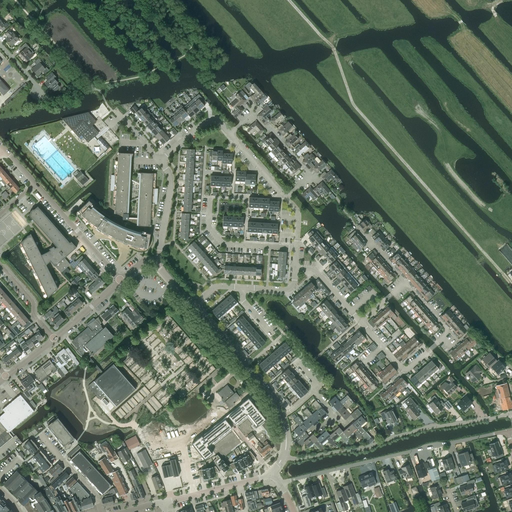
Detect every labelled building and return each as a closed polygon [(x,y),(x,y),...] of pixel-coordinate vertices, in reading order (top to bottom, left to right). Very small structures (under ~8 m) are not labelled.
[(0,20),(0,29),(1,29),(3,31),(9,26),(6,23),(5,24),(4,22),(2,23),(0,20)] [(11,46),(19,39),(13,33),(10,30),(5,34),(8,38),(6,40),(11,46)] [(28,58),(32,54),(34,53),(25,43),(20,48),(23,51),(19,55),(26,62),(29,59),(28,58)] [(0,91),(3,96),(10,90),(2,81),(1,81),(0,80),(0,79),(0,63),(2,62),(0,59),(0,91)] [(44,74),(49,70),(46,67),(45,69),(39,63),(41,62),(38,59),(34,63),(36,65),(32,69),(37,76),(42,72),(44,74)] [(50,90),(51,89),(54,92),(60,87),(57,84),(58,83),(54,79),(56,77),(52,73),(46,78),(48,81),(45,84),(50,90)] [(250,97),(254,102),(263,93),(254,83),(253,85),(252,84),(252,85),(250,83),(248,83),(245,86),(249,90),(251,88),(255,93),(250,97)] [(238,99),(231,105),(235,110),(231,113),(235,118),(239,114),(243,110),(239,106),(246,100),(243,96),(242,95),(240,93),(238,94),(238,93),(237,94),(237,95),(236,96),(238,99)] [(263,93),(254,102),(258,106),(267,98),(263,93)] [(194,103),(200,109),(204,106),(200,101),(203,99),(199,94),(195,97),(193,100),(195,102),(194,103)] [(190,107),(195,113),(200,109),(194,103),(195,102),(193,100),(188,104),(190,106),(190,107)] [(188,114),(190,118),(195,113),(190,107),(190,106),(188,104),(183,108),(185,111),(188,114)] [(178,113),(183,118),(188,114),(185,111),(183,108),(181,105),(180,106),(180,107),(177,109),(178,110),(179,112),(178,113)] [(134,106),(130,110),(134,114),(136,113),(139,118),(146,112),(146,113),(148,111),(149,110),(148,108),(145,111),(142,107),(138,110),(135,106),(134,106)] [(264,111),(258,116),(265,125),(270,121),(266,116),(272,111),(268,107),(263,110),(264,111)] [(174,116),(179,122),(183,118),(178,113),(179,112),(178,110),(177,109),(175,110),(175,111),(173,113),(175,116),(174,116)] [(146,112),(139,118),(143,122),(150,116),(150,117),(153,115),(152,113),(151,114),(148,111),(146,113),(146,112)] [(69,124),(73,128),(74,129),(72,130),(79,137),(81,135),(88,142),(98,133),(92,126),(95,123),(95,122),(94,123),(92,120),(93,118),(88,112),(61,119),(67,125),(69,124)] [(275,125),(284,117),(280,112),(271,120),(275,125)] [(173,117),(169,121),(175,127),(179,122),(174,116),(175,116),(173,113),(172,113),(170,114),(173,117)] [(150,116),(143,122),(147,127),(154,121),(154,122),(157,119),(156,118),(155,118),(153,115),(150,117),(150,116)] [(154,121),(147,127),(151,131),(158,125),(158,126),(161,124),(160,122),(157,125),(154,122),(154,121)] [(256,121),(247,129),(251,134),(255,130),(259,134),(264,130),(256,121)] [(284,126),(279,130),(283,135),(293,127),(289,122),(284,126)] [(158,125),(151,131),(155,136),(162,130),(162,131),(165,128),(163,127),(161,129),(158,126),(158,125)] [(162,130),(155,136),(159,140),(166,134),(166,135),(169,133),(167,131),(165,133),(162,131),(162,130)] [(265,141),(263,143),(267,147),(269,145),(269,146),(276,140),(275,139),(276,139),(270,133),(263,140),(265,141)] [(166,134),(159,140),(163,145),(170,139),(166,135),(166,134)] [(288,140),(287,141),(285,142),(289,147),(298,139),(294,134),(292,136),(288,140)] [(276,140),(269,146),(273,150),(272,150),(273,150),(279,145),(280,144),(277,141),(278,141),(276,139),(275,139),(276,140)] [(296,151),(296,150),(294,152),(298,156),(310,146),(306,142),(300,146),(300,147),(296,151)] [(272,150),(271,152),(275,156),(282,150),(279,147),(280,147),(279,145),(273,150),(272,150)] [(282,150),(275,156),(279,161),(286,155),(283,152),(284,151),(282,149),(282,150)] [(89,200),(85,204),(83,206),(78,211),(78,212),(80,213),(80,214),(79,215),(82,217),(85,220),(88,222),(89,223),(91,224),(92,225),(94,227),(96,228),(98,230),(101,231),(111,237),(122,242),(133,245),(133,246),(134,248),(136,249),(139,250),(141,250),(143,250),(146,249),(147,248),(148,249),(148,247),(149,246),(150,244),(151,241),(151,239),(150,236),(150,234),(148,233),(147,232),(147,226),(147,222),(149,222),(150,219),(153,219),(154,204),(154,203),(153,203),(154,189),(155,189),(156,173),(149,173),(148,173),(139,173),(141,173),(138,218),(128,218),(128,214),(127,214),(130,154),(131,154),(118,153),(118,160),(115,160),(114,176),(115,176),(114,190),(113,190),(112,206),(115,206),(115,213),(123,214),(123,219),(128,220),(127,223),(125,228),(124,228),(118,226),(113,223),(108,220),(110,217),(102,212),(95,206),(89,200)] [(286,155),(279,161),(283,166),(285,164),(290,159),(287,156),(288,156),(287,154),(286,154),(286,155)] [(313,168),(314,169),(314,168),(315,167),(311,163),(315,159),(311,154),(309,156),(305,160),(302,162),(310,171),(313,168)] [(285,164),(289,168),(296,162),(293,159),(294,159),(292,157),(290,159),(285,164)] [(323,160),(315,167),(314,168),(314,169),(317,173),(326,165),(323,160)] [(296,162),(289,168),(294,174),(301,168),(296,162)] [(72,174),(82,186),(88,180),(80,171),(79,172),(77,170),(72,174)] [(327,174),(322,178),(326,183),(331,179),(334,183),(339,179),(331,170),(327,174)] [(3,179),(1,181),(5,185),(7,184),(11,180),(7,175),(3,179)] [(11,180),(7,184),(11,188),(15,184),(11,180)] [(322,182),(313,190),(318,196),(323,192),(325,195),(330,191),(322,182)] [(15,184),(11,188),(15,193),(19,189),(15,184)] [(310,187),(302,194),(306,199),(310,196),(314,200),(318,196),(313,190),(310,187)] [(21,243),(18,245),(28,264),(29,263),(32,269),(31,270),(45,299),(48,297),(58,289),(46,265),(50,261),(55,266),(61,272),(70,264),(64,258),(76,247),(77,247),(72,241),(71,242),(68,238),(66,239),(64,236),(65,235),(61,230),(59,231),(54,225),(56,224),(52,219),(50,220),(45,214),(46,213),(42,208),(40,209),(38,206),(34,210),(33,209),(30,212),(31,213),(28,215),(57,247),(55,248),(54,246),(49,249),(50,251),(41,255),(31,234),(21,242),(21,243)] [(356,214),(353,216),(357,220),(360,223),(358,225),(364,232),(372,226),(366,219),(362,222),(362,221),(361,221),(361,220),(360,220),(360,219),(359,219),(359,218),(358,218),(358,217),(358,216),(358,215),(356,214)] [(308,234),(310,237),(308,238),(310,240),(309,241),(312,243),(321,236),(317,231),(315,233),(312,230),(308,234)] [(355,230),(348,237),(354,243),(361,237),(355,230)] [(372,238),(377,244),(385,238),(379,231),(372,238)] [(188,239),(188,232),(180,232),(180,238),(186,239),(186,241),(190,241),(190,239),(188,239)] [(321,236),(312,243),(314,246),(314,245),(316,247),(324,240),(321,236)] [(354,243),(352,245),(355,250),(358,248),(359,250),(361,248),(366,244),(361,237),(354,243)] [(377,244),(383,251),(391,245),(385,238),(377,244)] [(324,240),(316,247),(317,249),(319,251),(327,244),(324,240)] [(194,242),(188,246),(192,251),(198,246),(194,242)] [(327,244),(319,251),(321,254),(321,253),(323,255),(331,248),(327,244)] [(198,246),(192,251),(196,256),(202,251),(198,246)] [(331,248),(323,255),(325,257),(326,257),(327,259),(335,252),(331,247),(331,248)] [(368,257),(367,258),(370,262),(377,256),(375,254),(376,253),(374,250),(372,251),(373,252),(368,257)] [(202,251),(196,256),(200,261),(206,256),(202,251)] [(335,252),(327,259),(329,260),(328,261),(330,263),(339,256),(335,252)] [(390,258),(388,259),(391,262),(392,261),(394,263),(401,257),(398,253),(391,259),(390,258)] [(82,256),(75,262),(77,265),(83,271),(85,270),(90,265),(84,258),(82,256)] [(206,256),(200,261),(204,265),(210,260),(206,256)] [(377,256),(370,262),(374,266),(382,259),(380,256),(379,257),(377,256)] [(401,257),(394,263),(396,266),(395,267),(396,268),(405,261),(404,260),(401,257)] [(336,261),(328,268),(331,270),(331,269),(333,271),(339,266),(341,264),(338,259),(336,261)] [(382,259),(374,266),(377,270),(384,264),(382,262),(383,261),(382,259)] [(210,260),(204,265),(209,270),(214,265),(210,260)] [(405,261),(396,268),(398,270),(399,269),(401,271),(409,265),(406,262),(405,261)] [(384,264),(377,270),(381,274),(389,267),(388,265),(387,266),(384,264)] [(90,265),(85,270),(89,274),(87,276),(92,282),(94,280),(97,277),(99,275),(96,272),(90,265)] [(218,270),(214,265),(209,270),(213,275),(217,271),(218,272),(221,270),(219,268),(218,270)] [(409,265),(401,271),(404,274),(402,275),(404,276),(412,269),(411,268),(409,265)] [(339,266),(333,271),(334,273),(336,276),(343,270),(339,266)] [(389,267),(381,274),(384,278),(392,272),(390,270),(391,269),(389,267)] [(334,281),(332,282),(334,284),(348,272),(345,268),(343,270),(336,276),(338,278),(334,281)] [(412,269),(404,276),(405,278),(407,277),(409,279),(416,273),(413,270),(412,269)] [(348,272),(334,284),(336,286),(338,285),(341,282),(343,284),(352,276),(348,272)] [(384,278),(382,280),(387,284),(388,283),(391,280),(392,279),(394,277),(395,278),(396,277),(397,276),(395,273),(394,274),(392,272),(384,278)] [(416,273),(409,279),(411,282),(409,283),(411,285),(420,277),(416,273)] [(345,286),(341,289),(342,289),(343,291),(347,288),(355,280),(352,276),(343,284),(345,286)] [(96,281),(88,288),(92,293),(104,282),(100,278),(99,278),(97,277),(94,280),(96,281)] [(420,277),(411,285),(413,287),(414,286),(416,288),(423,281),(420,277)] [(318,279),(315,281),(321,288),(322,288),(324,286),(318,279)] [(355,280),(347,288),(348,289),(348,290),(350,292),(357,286),(359,285),(355,280)] [(311,282),(306,287),(312,293),(314,292),(318,291),(319,292),(322,289),(322,288),(321,288),(315,281),(312,284),(311,282)] [(423,281),(416,288),(418,291),(417,292),(418,293),(427,285),(426,285),(423,281)] [(427,285),(418,293),(420,295),(421,294),(423,296),(430,289),(427,286),(427,285)] [(306,287),(302,290),(309,298),(309,299),(314,295),(312,293),(306,287)] [(430,289),(423,296),(425,299),(424,300),(426,302),(428,300),(427,299),(434,294),(430,289)] [(302,290),(297,294),(303,301),(304,303),(309,298),(302,290)] [(0,296),(0,306),(1,305),(0,304),(3,302),(9,297),(4,292),(0,296)] [(72,304),(77,309),(81,305),(83,303),(81,301),(83,299),(77,292),(74,295),(76,297),(71,302),(72,304)] [(410,295),(404,300),(408,305),(415,298),(413,296),(414,295),(412,292),(410,294),(410,295)] [(295,301),(292,303),(296,308),(296,307),(298,305),(299,307),(300,307),(305,303),(304,303),(303,301),(297,294),(292,299),(295,301)] [(227,298),(233,305),(237,302),(231,295),(227,298)] [(9,297),(3,302),(7,307),(13,302),(9,297)] [(223,301),(229,309),(233,305),(227,298),(223,301)] [(415,298),(408,305),(411,309),(420,301),(418,300),(417,301),(415,298)] [(319,307),(322,311),(330,304),(326,300),(319,307)] [(219,305),(225,312),(229,309),(223,301),(219,305)] [(420,301),(411,309),(415,313),(422,306),(420,304),(421,303),(420,301)] [(13,302),(7,307),(11,312),(17,307),(13,302)] [(68,307),(72,313),(77,309),(72,304),(68,307)] [(330,304),(322,311),(326,315),(333,308),(330,304)] [(103,313),(101,315),(106,322),(109,319),(108,319),(115,313),(115,314),(118,311),(113,305),(110,308),(108,310),(107,309),(105,311),(106,312),(104,314),(103,313)] [(216,308),(222,315),(225,312),(219,305),(216,308)] [(384,310),(390,318),(394,314),(389,308),(389,307),(387,305),(385,307),(386,308),(384,310)] [(422,306),(415,313),(418,317),(427,309),(425,308),(424,309),(422,306)] [(17,307),(11,312),(15,316),(21,311),(17,307)] [(68,316),(72,313),(68,307),(63,311),(68,316)] [(212,311),(218,319),(222,315),(216,308),(212,311)] [(333,308),(326,315),(329,319),(337,312),(333,308)] [(126,321),(127,320),(130,322),(129,323),(133,328),(143,319),(135,309),(133,312),(134,313),(133,315),(133,314),(132,315),(127,309),(121,314),(124,317),(123,318),(123,319),(125,321),(126,321)] [(427,309),(418,317),(422,321),(429,315),(427,312),(429,311),(427,309)] [(50,310),(44,315),(44,316),(46,318),(52,313),(50,311),(50,310)] [(379,313),(386,321),(390,318),(384,310),(381,313),(380,311),(379,313)] [(443,318),(445,320),(452,314),(448,310),(442,316),(441,315),(439,317),(442,320),(443,318)] [(21,311),(15,316),(19,321),(25,316),(21,311)] [(337,312),(329,319),(333,323),(340,317),(337,312)] [(56,326),(64,320),(58,313),(53,317),(55,319),(52,321),(56,326)] [(376,318),(382,325),(386,321),(379,313),(377,314),(378,315),(376,318)] [(452,314),(445,320),(447,323),(446,324),(447,326),(455,318),(452,314)] [(429,315),(422,321),(426,325),(434,318),(433,316),(432,317),(429,315)] [(19,321),(17,323),(18,324),(20,323),(23,326),(26,329),(29,326),(26,323),(29,321),(25,316),(19,321)] [(242,316),(235,322),(238,326),(245,320),(242,316)] [(340,317),(333,323),(336,327),(344,321),(340,317)] [(84,331),(72,342),(79,350),(78,351),(78,352),(81,355),(82,354),(83,354),(85,357),(86,358),(86,357),(87,357),(92,364),(93,363),(95,366),(98,370),(102,374),(89,386),(101,400),(105,396),(106,398),(108,396),(116,406),(135,389),(134,387),(136,385),(127,375),(126,376),(114,362),(105,370),(106,371),(103,373),(100,368),(97,365),(94,362),(90,357),(91,356),(93,354),(107,342),(114,336),(105,327),(103,329),(101,327),(102,326),(95,319),(95,320),(94,318),(86,325),(89,328),(84,331)] [(377,328),(382,325),(376,318),(373,320),(372,318),(368,322),(373,328),(375,326),(377,328)] [(434,318),(426,325),(429,329),(436,323),(435,321),(436,320),(434,318)] [(455,318),(447,326),(449,327),(450,326),(452,329),(459,322),(455,318)] [(245,320),(238,326),(242,330),(249,324),(245,320)] [(336,327),(335,328),(339,332),(340,331),(342,333),(349,328),(347,325),(348,325),(344,321),(336,327)] [(459,322),(452,329),(454,331),(453,332),(454,334),(463,326),(459,322)] [(436,323),(429,329),(433,334),(439,328),(440,329),(442,327),(440,325),(439,326),(436,323)] [(249,324),(242,330),(245,334),(252,327),(249,324)] [(463,326),(454,334),(456,335),(457,334),(459,337),(467,331),(463,326)] [(11,328),(10,329),(14,334),(16,336),(17,335),(18,334),(20,333),(18,330),(15,327),(13,328),(12,327),(11,328)] [(252,327),(245,334),(248,337),(255,331),(252,327)] [(37,334),(34,336),(38,341),(43,338),(39,332),(38,329),(35,331),(37,334)] [(360,341),(362,342),(366,339),(358,330),(356,332),(356,333),(355,335),(360,341)] [(255,331),(248,337),(251,341),(259,335),(255,331)] [(259,335),(251,341),(255,345),(262,339),(259,335)] [(350,338),(356,345),(357,346),(362,342),(360,341),(355,335),(353,336),(352,335),(350,338)] [(465,338),(472,346),(477,342),(470,335),(468,337),(467,336),(465,338)] [(30,339),(34,345),(38,341),(34,336),(30,339)] [(410,340),(416,348),(418,346),(419,347),(422,345),(420,343),(414,337),(410,340)] [(347,342),(352,348),(356,345),(350,338),(348,339),(348,340),(347,342)] [(462,342),(468,350),(472,346),(465,338),(463,339),(464,340),(462,342)] [(25,343),(29,348),(34,345),(30,339),(25,343)] [(262,339),(255,345),(258,349),(265,343),(262,339)] [(406,344),(413,352),(415,351),(414,350),(416,348),(410,340),(406,344)] [(19,344),(20,346),(24,352),(29,348),(25,343),(24,341),(19,344)] [(281,346),(288,353),(291,349),(285,342),(281,346)] [(342,345),(348,352),(352,348),(347,342),(345,343),(344,342),(342,345)] [(457,345),(464,353),(468,350),(462,342),(460,344),(458,343),(457,345)] [(334,344),(344,355),(348,352),(342,345),(340,346),(336,343),(334,344)] [(336,350),(334,352),(340,359),(344,355),(334,344),(332,346),(336,350)] [(402,348),(408,355),(410,353),(411,354),(413,352),(406,344),(402,348)] [(454,350),(460,357),(464,353),(457,345),(455,346),(456,347),(454,350)] [(278,349),(284,356),(288,353),(281,346),(278,349)] [(16,347),(11,350),(13,352),(17,358),(21,354),(17,349),(16,347)] [(57,355),(55,357),(59,362),(56,364),(59,368),(62,366),(66,363),(65,362),(70,358),(72,360),(74,363),(76,365),(79,364),(75,359),(76,358),(68,348),(64,350),(63,349),(57,354),(57,355)] [(398,351),(405,360),(406,358),(405,357),(408,355),(402,348),(398,351)] [(274,352),(280,359),(284,356),(278,349),(274,352)] [(456,361),(460,357),(454,350),(451,352),(450,350),(448,353),(449,355),(450,354),(456,361)] [(11,351),(7,354),(8,356),(12,361),(17,358),(13,352),(11,351)] [(402,360),(403,361),(405,360),(398,351),(393,355),(399,362),(402,360)] [(270,355),(276,363),(280,359),(274,352),(270,355)] [(335,362),(340,359),(334,352),(331,354),(332,354),(330,356),(335,362)] [(7,354),(1,359),(5,364),(6,363),(8,365),(12,361),(12,360),(8,356),(7,354)] [(488,369),(490,368),(490,367),(495,363),(492,360),(494,359),(489,354),(483,360),(487,364),(486,366),(488,369)] [(266,359),(272,366),(276,363),(270,355),(266,359)] [(262,362),(269,369),(272,366),(266,359),(262,362)] [(427,364),(434,372),(438,368),(439,370),(441,368),(434,359),(432,361),(427,364)] [(47,363),(41,367),(47,375),(50,372),(51,373),(56,369),(49,360),(46,362),(47,363)] [(349,367),(353,372),(362,364),(360,363),(359,364),(357,361),(349,367)] [(259,365),(265,373),(269,369),(262,362),(259,365)] [(496,362),(495,363),(490,367),(490,368),(493,371),(495,370),(498,374),(505,368),(500,363),(499,365),(496,362)] [(362,364),(353,372),(357,376),(364,369),(362,367),(364,366),(362,364)] [(386,368),(394,377),(395,375),(394,374),(397,371),(390,364),(386,368)] [(423,368),(429,376),(434,372),(427,364),(423,368)] [(474,381),(480,376),(478,374),(481,371),(476,365),(467,374),(474,381)] [(48,377),(47,375),(41,367),(40,367),(34,371),(37,375),(36,376),(39,379),(37,380),(40,383),(48,377)] [(382,371),(388,379),(391,377),(392,378),(394,377),(386,368),(382,371)] [(419,372),(425,379),(429,376),(423,368),(419,372)] [(288,369),(281,375),(284,379),(291,372),(288,369)] [(364,369),(357,376),(360,380),(369,372),(367,371),(366,372),(364,369)] [(414,376),(421,383),(425,379),(419,372),(416,370),(415,371),(417,374),(414,376)] [(386,381),(388,379),(382,371),(378,375),(384,382),(383,383),(384,384),(387,382),(386,381)] [(291,372),(284,379),(287,382),(294,376),(291,372)] [(369,372),(360,380),(364,384),(371,377),(369,375),(371,374),(369,372)] [(26,390),(23,393),(28,398),(31,396),(28,392),(34,387),(31,384),(34,381),(29,375),(20,382),(26,390)] [(294,376),(287,382),(290,386),(298,380),(294,376)] [(416,387),(421,383),(414,376),(410,380),(410,379),(410,380),(416,387)] [(371,377),(364,384),(367,388),(376,381),(375,379),(373,380),(371,377)] [(396,380),(405,390),(406,389),(404,387),(408,384),(401,377),(399,379),(398,378),(396,380)] [(442,390),(444,389),(449,395),(457,388),(454,385),(456,383),(451,377),(449,379),(450,383),(448,384),(445,382),(440,387),(442,390)] [(298,380),(290,386),(294,390),(301,384),(298,380)] [(399,391),(399,392),(401,393),(405,390),(396,380),(395,381),(396,382),(393,384),(399,391)] [(376,381),(367,388),(371,392),(378,386),(376,384),(378,382),(376,381)] [(496,386),(499,398),(509,395),(506,383),(496,386)] [(41,384),(38,386),(42,392),(44,394),(47,391),(41,384)] [(301,384),(294,390),(297,394),(304,387),(301,384)] [(388,387),(395,395),(399,392),(399,391),(393,384),(391,386),(390,385),(388,387)] [(217,393),(223,400),(222,401),(224,403),(225,403),(230,408),(234,404),(233,402),(239,396),(236,392),(234,394),(232,392),(232,391),(227,385),(227,386),(218,393),(217,393)] [(304,387),(297,394),(300,398),(308,391),(304,387)] [(385,391),(391,398),(395,395),(388,387),(386,388),(387,389),(385,391)] [(387,402),(391,398),(385,391),(383,394),(381,392),(379,395),(380,397),(381,396),(387,402)] [(0,447),(13,437),(9,432),(12,430),(14,428),(34,411),(20,395),(20,394),(2,409),(5,412),(1,415),(0,416),(0,447)] [(335,396),(329,401),(334,408),(333,409),(335,412),(349,400),(351,399),(347,395),(345,396),(346,396),(339,402),(335,396)] [(511,407),(511,405),(509,395),(499,398),(502,410),(511,407)] [(428,405),(427,406),(428,408),(430,407),(436,414),(443,407),(442,406),(444,405),(441,401),(439,402),(434,396),(430,399),(432,401),(428,405)] [(456,402),(458,404),(463,411),(472,403),(466,397),(461,401),(459,399),(456,402)] [(239,407),(228,416),(234,424),(246,414),(248,413),(258,425),(256,427),(255,427),(256,428),(258,425),(266,420),(248,398),(242,403),(240,405),(239,406),(238,406),(239,407)] [(415,408),(417,406),(410,398),(404,403),(408,407),(405,410),(413,420),(420,414),(416,410),(415,409),(415,408)] [(349,400),(335,412),(338,415),(340,413),(345,420),(347,418),(351,415),(350,415),(350,414),(346,409),(352,404),(354,403),(353,402),(351,400),(351,399),(349,400)] [(316,400),(312,404),(317,410),(312,415),(317,420),(323,415),(325,417),(328,414),(316,400)] [(307,408),(303,412),(308,418),(303,422),(308,428),(314,423),(316,425),(319,422),(318,422),(317,420),(312,415),(307,408)] [(350,414),(350,415),(351,415),(353,418),(355,421),(352,424),(362,436),(366,441),(370,437),(366,432),(360,426),(366,421),(364,418),(365,417),(357,409),(355,411),(350,414)] [(387,418),(390,424),(397,420),(392,409),(386,412),(386,411),(381,413),(384,419),(387,418)] [(298,416),(294,420),(299,426),(294,431),(299,436),(295,439),(297,442),(297,443),(302,438),(307,434),(305,431),(308,428),(303,422),(298,416)] [(53,433),(58,439),(59,438),(62,442),(61,443),(63,446),(64,445),(65,446),(65,447),(64,447),(64,448),(64,449),(65,449),(66,449),(68,448),(68,449),(70,446),(73,443),(70,440),(72,439),(56,419),(55,420),(53,418),(46,423),(48,426),(47,426),(50,429),(51,429),(54,432),(53,433)] [(198,439),(191,444),(204,460),(212,453),(207,447),(231,427),(225,419),(203,437),(202,436),(201,436),(198,439)] [(161,423),(153,425),(155,436),(156,436),(157,439),(156,439),(157,441),(174,437),(174,434),(173,435),(172,432),(173,431),(172,425),(171,426),(170,422),(171,422),(170,420),(161,422),(161,423)] [(343,431),(343,432),(347,437),(348,437),(353,433),(358,439),(362,436),(352,424),(350,425),(343,431)] [(336,429),(330,435),(335,441),(340,436),(345,442),(346,442),(348,440),(349,439),(348,437),(347,437),(343,432),(343,431),(337,425),(334,428),(336,429)] [(317,438),(322,444),(327,440),(332,446),(333,445),(334,447),(336,446),(335,444),(336,442),(335,441),(330,435),(324,428),(321,431),(323,433),(317,438)] [(302,438),(297,443),(300,446),(304,443),(308,447),(314,443),(319,449),(323,446),(322,444),(317,438),(313,434),(309,437),(307,434),(302,438)] [(136,435),(125,441),(129,450),(141,444),(136,435)] [(22,444),(21,444),(23,446),(24,445),(26,448),(25,449),(27,451),(28,450),(35,444),(33,443),(34,442),(33,442),(32,441),(31,439),(29,441),(28,439),(26,440),(22,444)] [(106,441),(99,445),(102,450),(104,448),(106,451),(109,455),(107,456),(111,462),(118,458),(114,451),(113,452),(107,443),(107,444),(106,441)] [(265,445),(263,447),(268,453),(272,449),(266,441),(263,443),(265,445)] [(497,441),(489,444),(491,448),(490,448),(493,457),(495,456),(496,458),(503,456),(500,447),(499,447),(497,441)] [(35,444),(28,450),(32,454),(39,449),(36,446),(37,446),(36,445),(36,446),(35,444)] [(69,458),(80,447),(78,445),(67,455),(69,458)] [(130,453),(126,447),(117,452),(123,463),(129,459),(127,454),(130,453)] [(263,457),(268,453),(263,447),(261,449),(259,447),(257,448),(263,457)] [(152,464),(144,449),(140,451),(141,452),(137,454),(144,468),(152,464)] [(40,451),(33,456),(37,461),(44,456),(43,454),(43,453),(43,454),(40,451)] [(79,451),(70,460),(83,473),(82,473),(83,475),(84,474),(102,494),(112,486),(79,451)] [(248,452),(242,455),(248,466),(253,463),(251,460),(253,459),(255,458),(256,458),(250,451),(249,451),(248,452)] [(461,466),(464,465),(466,469),(469,467),(468,464),(471,463),(470,461),(473,460),(471,454),(468,455),(467,452),(460,454),(461,457),(459,458),(461,466)] [(216,458),(213,460),(215,464),(220,471),(221,470),(222,469),(224,472),(228,468),(217,455),(214,456),(216,458)] [(242,455),(237,457),(243,469),(248,466),(242,455)] [(44,456),(37,461),(41,466),(48,460),(46,458),(46,457),(45,457),(44,456)] [(231,463),(228,465),(232,470),(236,468),(238,471),(243,469),(237,457),(232,460),(233,462),(231,463)] [(112,478),(116,487),(118,492),(120,496),(128,493),(128,492),(117,470),(114,472),(104,458),(98,462),(106,474),(109,473),(111,471),(112,473),(114,477),(112,478)] [(450,458),(442,461),(445,471),(454,468),(450,458)] [(496,464),(495,465),(498,472),(507,468),(505,461),(504,462),(503,458),(495,461),(496,464)] [(170,464),(161,466),(164,478),(173,476),(173,477),(179,475),(175,459),(169,460),(170,464)] [(48,460),(41,466),(45,471),(52,465),(50,464),(51,463),(50,463),(48,460)] [(58,463),(49,471),(54,477),(49,481),(52,484),(52,483),(59,477),(57,475),(63,469),(58,463)] [(419,477),(427,475),(423,464),(415,466),(419,477)] [(401,479),(405,477),(406,478),(412,477),(412,474),(408,465),(401,468),(402,470),(398,471),(401,479)] [(212,466),(206,467),(209,478),(215,477),(214,473),(216,473),(219,472),(216,466),(212,467),(212,466)] [(201,470),(198,470),(200,477),(203,476),(204,479),(209,478),(206,467),(201,468),(201,470)] [(431,481),(439,479),(436,467),(427,470),(429,475),(431,481)] [(145,497),(137,478),(133,469),(128,471),(133,480),(140,498),(145,497)] [(387,469),(382,471),(383,474),(383,475),(384,475),(386,481),(392,478),(393,480),(396,479),(393,470),(389,472),(387,469)] [(17,471),(4,484),(9,489),(11,488),(13,490),(11,492),(17,497),(18,496),(21,498),(18,500),(24,506),(27,511),(54,511),(53,509),(52,510),(52,508),(51,508),(51,507),(40,491),(38,493),(37,493),(38,491),(17,471)] [(52,484),(48,487),(52,492),(69,476),(65,471),(59,477),(52,483),(52,484)] [(501,477),(498,478),(500,485),(511,480),(510,474),(508,474),(507,471),(500,474),(501,477)] [(360,477),(358,478),(361,485),(362,488),(368,485),(367,483),(371,481),(373,485),(376,484),(374,480),(372,472),(360,477)] [(156,490),(162,487),(158,475),(151,478),(156,490)] [(76,481),(72,477),(65,484),(68,489),(76,481)] [(440,479),(433,482),(435,486),(430,488),(434,498),(442,495),(439,487),(442,486),(440,479)] [(470,484),(475,482),(474,479),(466,482),(467,485),(459,488),(462,495),(473,492),(470,484)] [(77,482),(70,489),(74,496),(75,496),(77,501),(78,501),(79,503),(81,510),(84,509),(94,506),(91,497),(89,498),(88,496),(89,495),(77,482)] [(313,485),(312,486),(315,496),(322,494),(323,498),(327,496),(323,488),(320,489),(319,483),(317,484),(317,483),(313,485)] [(347,498),(351,496),(354,505),(358,503),(351,484),(343,487),(344,489),(347,498)] [(504,486),(503,487),(504,490),(507,497),(511,495),(511,484),(504,486)] [(305,490),(299,492),(305,508),(312,506),(310,501),(316,499),(316,497),(315,496),(312,486),(311,485),(309,486),(308,485),(305,486),(305,487),(304,487),(305,490)] [(45,487),(43,489),(49,498),(56,511),(63,511),(58,502),(56,499),(56,500),(47,486),(45,487)] [(268,488),(257,491),(259,499),(263,498),(262,496),(265,496),(266,497),(268,497),(267,495),(269,495),(268,488)] [(336,492),(343,511),(347,510),(344,501),(348,500),(347,498),(344,489),(336,492)] [(53,495),(55,497),(55,498),(56,499),(58,502),(63,511),(68,511),(64,504),(62,499),(61,499),(57,491),(53,495)] [(256,491),(245,493),(246,500),(251,499),(251,497),(253,497),(254,500),(255,500),(258,499),(256,491)] [(64,494),(61,495),(62,499),(64,504),(68,511),(73,511),(69,503),(66,498),(66,497),(64,494)] [(114,496),(113,496),(112,494),(104,496),(105,499),(102,500),(103,506),(114,504),(114,503),(118,502),(117,499),(115,499),(114,496)] [(235,495),(231,496),(233,505),(237,505),(238,505),(239,504),(239,505),(240,507),(240,508),(240,510),(241,510),(244,509),(244,507),(242,499),(236,500),(235,495)] [(473,502),(477,501),(475,495),(467,498),(468,501),(461,504),(462,507),(461,509),(463,509),(463,511),(471,509),(473,510),(474,508),(475,507),(473,502)] [(71,496),(66,498),(69,503),(73,511),(74,511),(78,511),(74,502),(72,498),(72,497),(71,496)] [(72,497),(72,498),(74,502),(78,511),(81,510),(77,501),(75,496),(74,496),(72,497)] [(0,511),(13,511),(11,509),(11,508),(10,509),(9,507),(6,510),(6,509),(4,507),(6,505),(6,504),(6,503),(0,497),(0,511)] [(225,511),(233,511),(230,500),(224,501),(225,502),(221,503),(222,508),(225,507),(225,511)] [(254,500),(247,502),(249,511),(257,509),(258,509),(260,508),(263,507),(262,503),(261,503),(261,502),(256,504),(255,500),(254,500)] [(439,511),(448,511),(446,504),(440,506),(439,502),(433,504),(436,511),(439,511)] [(270,506),(267,507),(268,507),(269,511),(275,511),(281,510),(281,509),(281,508),(279,503),(270,506)]
